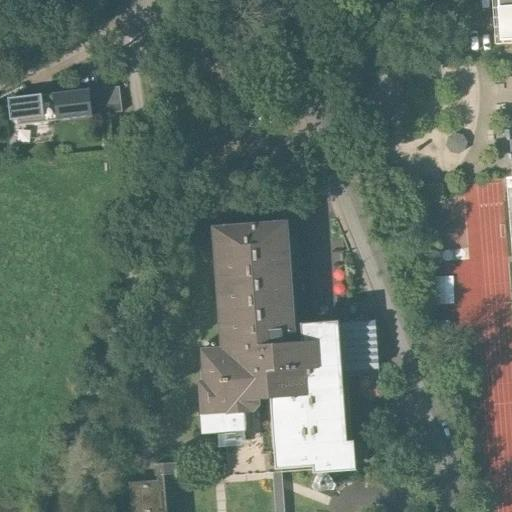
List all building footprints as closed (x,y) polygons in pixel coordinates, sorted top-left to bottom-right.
[(511,0),(498,0),(500,25),(501,44),(511,44),(511,0)] [(121,113),(120,89),(9,99),(12,126),(121,113)] [(511,177),(503,178),(511,263),(511,262),(511,177)] [(301,218),(226,223),(234,341),(215,342),(217,374),(212,375),(215,422),(257,419),(256,409),(264,409),(270,404),(270,400),(287,399),(291,462),(292,466),(294,466),(329,463),(330,471),(366,469),(364,445),(357,445),(353,374),(349,321),(349,317),(317,319),(319,341),(308,342),(301,218)] [(388,319),(349,321),(353,374),(371,373),(372,386),(373,390),(375,394),(378,397),(382,398),(387,396),(390,393),(391,390),(392,385),(388,319)] [(184,461),(175,464),(175,460),(167,461),(168,478),(141,480),(142,511),(178,511),(176,476),(184,474),(189,473),(193,470),(194,468),(194,465),(192,462),(189,461),(184,461)] [(285,463),(287,511),(296,511),(294,466),(292,466),(291,462),(285,463)]
